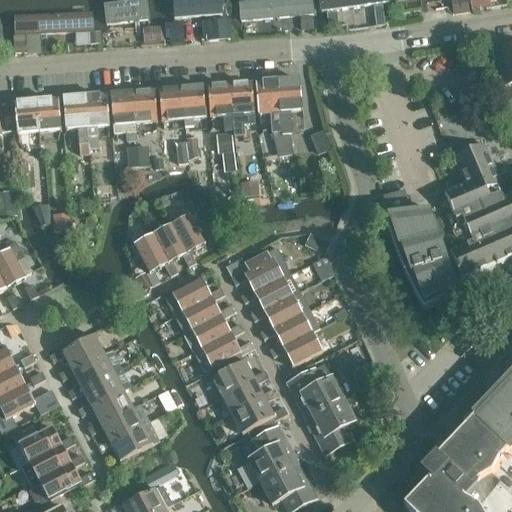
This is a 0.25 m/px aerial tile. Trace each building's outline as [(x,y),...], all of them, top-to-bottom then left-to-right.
[(312,0),(293,0),(240,6),(242,26),(315,18),(312,0)] [(389,0),(318,0),(321,16),(390,5),(389,0)] [(466,0),(454,0),(456,16),(469,13),(466,0)] [(486,9),(484,0),(470,0),(473,11),(486,9)] [(221,2),(166,5),(167,23),(222,20),(221,2)] [(148,4),(104,8),(106,31),(150,27),(148,4)] [(370,12),(371,24),(383,22),(382,10),(370,12)] [(336,15),(325,17),(328,31),(338,30),(336,15)] [(88,18),(14,20),(14,39),(89,37),(88,18)] [(301,20),(302,32),(312,31),(311,19),(301,20)] [(187,27),(165,28),(166,40),(171,40),(171,47),(186,46),(186,39),(188,39),(187,27)] [(144,31),(145,46),(160,45),(159,30),(144,31)] [(101,46),(100,34),(90,35),(91,47),(101,46)] [(216,36),(201,37),(202,45),(217,43),(216,36)] [(14,45),(15,55),(27,54),(26,44),(14,45)] [(511,46),(498,49),(504,87),(511,85),(511,46)] [(300,81),(278,83),(282,138),(290,138),(290,136),(292,136),(290,114),(303,113),(300,81)] [(282,138),(278,83),(256,85),(259,117),(272,116),(273,135),(274,138),(275,138),(277,158),(292,157),(290,138),(282,138)] [(252,85),(230,87),(233,119),(235,139),(244,138),(244,142),(251,142),(251,134),(256,134),(252,85)] [(224,119),(226,135),(234,134),(233,119),(230,87),(208,89),(211,121),(224,119)] [(203,89),(182,91),(185,123),(185,130),(194,129),(194,122),(206,121),(203,89)] [(162,125),(185,123),(182,91),(160,93),(162,125)] [(155,93),(133,95),(136,127),(158,125),(155,93)] [(133,95),(111,97),(114,137),(127,135),(128,143),(137,143),(136,127),(133,95)] [(107,97),(85,99),(90,151),(98,151),(96,130),(110,129),(107,97)] [(90,151),(85,99),(63,101),(66,133),(79,132),(81,158),(90,157),(89,151),(90,151)] [(59,101),(37,103),(40,135),(62,133),(59,101)] [(18,137),(40,135),(37,103),(15,105),(18,137)] [(312,139),(318,154),(330,149),(324,134),(312,139)] [(232,135),(217,136),(219,156),(222,156),(234,155),(232,135)] [(187,144),(186,144),(188,164),(199,160),(197,141),(186,142),(187,144)] [(188,164),(186,144),(176,145),(178,167),(188,166),(188,164)] [(467,247),(450,254),(461,281),(511,259),(511,196),(503,201),(496,182),(500,181),(485,146),(454,160),(465,186),(445,195),(459,227),(455,229),(454,232),(453,236),(455,239),(458,242),(462,243),(465,242),(467,247)] [(139,171),(137,151),(127,152),(129,171),(139,171)] [(148,151),(137,151),(139,171),(149,170),(148,151)] [(234,155),(222,156),(224,174),(236,173),(234,155)] [(411,289),(423,312),(458,294),(430,212),(411,214),(405,192),(383,199),(389,217),(384,217),(392,242),(401,266),(411,289)] [(0,194),(0,218),(16,216),(13,193),(0,194)] [(50,218),(49,207),(32,209),(38,223),(41,227),(47,227),(51,227),(50,218)] [(53,217),(54,236),(70,235),(69,215),(53,217)] [(190,218),(171,228),(187,257),(183,259),(189,271),(197,267),(191,255),(206,247),(190,218)] [(171,228),(154,238),(169,267),(165,269),(171,280),(179,276),(173,265),(183,259),(187,257),(171,228)] [(306,248),(325,257),(330,246),(311,237),(306,248)] [(169,267),(154,238),(135,248),(150,276),(146,278),(152,290),(161,286),(155,274),(165,269),(169,267)] [(10,253),(0,258),(0,277),(7,292),(26,282),(17,264),(24,260),(14,241),(5,245),(10,253)] [(247,283),(253,293),(255,297),(291,277),(277,251),(268,256),(267,255),(245,266),(250,275),(250,276),(246,278),(244,275),(232,281),(236,289),(247,283)] [(242,262),(226,270),(232,281),(244,275),(246,278),(250,276),(250,275),(245,266),(245,267),(242,262)] [(257,301),(262,311),(264,315),(301,296),(291,277),(255,297),(253,293),(241,299),(245,307),(257,301)] [(146,278),(137,283),(143,295),(152,290),(146,278)] [(165,301),(175,320),(212,301),(214,304),(225,298),(221,291),(210,297),(202,282),(165,301)] [(25,291),(32,303),(39,299),(32,288),(25,291)] [(266,319),(272,329),(274,333),(310,314),(301,296),(264,315),(262,311),(251,317),(255,325),(266,319)] [(8,301),(14,312),(21,308),(15,297),(8,301)] [(175,320),(185,338),(222,319),(223,322),(235,316),(231,309),(219,315),(214,304),(212,301),(175,320)] [(276,337),(282,347),(284,351),(313,336),(320,332),(310,314),(274,333),(272,329),(261,335),(265,343),(276,337)] [(185,338),(195,356),(231,337),(233,340),(244,334),(240,327),(229,333),(223,322),(222,319),(185,338)] [(284,351),(282,347),(270,353),(274,361),(285,355),(293,370),(323,354),(313,336),(284,351)] [(231,337),(195,356),(205,375),(240,356),(242,359),(254,352),(250,345),(239,351),(233,340),(231,337)] [(65,360),(71,371),(73,375),(105,357),(95,339),(63,355),(62,352),(50,359),(54,366),(65,360)] [(0,379),(16,371),(6,352),(5,353),(0,343),(0,379)] [(75,378),(80,389),(82,393),(122,372),(112,354),(105,357),(73,375),(71,371),(59,377),(63,384),(75,378)] [(37,364),(33,357),(21,363),(25,371),(37,364)] [(214,377),(216,380),(244,365),(241,359),(213,374),(214,377)] [(375,363),(355,371),(363,389),(383,380),(375,363)] [(214,382),(223,401),(256,383),(258,387),(269,381),(265,373),(254,379),(246,364),(244,365),(216,380),(214,382)] [(0,379),(0,402),(26,389),(16,371),(0,379)] [(84,396),(90,407),(92,411),(124,393),(131,390),(122,372),(82,393),(80,389),(69,395),(73,402),(84,396)] [(288,387),(307,422),(344,403),(332,381),(323,386),(316,372),(288,387)] [(46,382),(42,375),(31,381),(35,389),(46,382)] [(511,380),(424,473),(431,481),(404,509),(407,511),(480,511),(479,509),(486,501),(485,492),(478,485),(492,477),(499,463),(511,449),(511,380)] [(223,401),(233,419),(265,401),(267,405),(279,399),(275,392),(263,397),(258,387),(256,383),(223,401)] [(26,389),(0,402),(0,410),(6,423),(36,407),(26,389)] [(56,400),(52,393),(40,399),(44,407),(56,400)] [(94,414),(99,425),(101,429),(134,412),(124,393),(92,411),(90,407),(78,413),(82,420),(94,414)] [(265,401),(233,419),(243,438),(274,421),(276,424),(288,417),(284,410),(273,416),(267,405),(265,401)] [(344,403),(307,422),(326,458),(354,443),(347,430),(356,425),(344,403)] [(103,432),(109,443),(110,446),(143,429),(134,412),(101,429),(99,425),(88,431),(92,439),(103,432)] [(110,446),(109,443),(97,449),(101,457),(113,451),(121,466),(160,445),(150,425),(143,429),(110,446)] [(20,449),(30,466),(62,449),(64,453),(76,447),(72,439),(60,445),(52,430),(38,438),(33,428),(13,439),(19,450),(20,449)] [(249,463),(261,485),(298,466),(279,430),(251,445),(258,459),(249,463)] [(22,470),(32,488),(72,467),(74,471),(85,465),(81,458),(70,464),(64,453),(62,449),(30,466),(22,470)] [(298,466),(261,485),(273,508),(282,503),(286,511),(297,511),(317,501),(298,466)] [(72,467),(32,488),(33,491),(29,493),(35,505),(40,503),(42,507),(81,486),(83,489),(95,483),(91,476),(79,482),(74,471),(72,467)] [(161,486),(155,475),(142,481),(147,491),(148,493),(161,486)] [(164,511),(166,511),(173,508),(163,489),(123,509),(122,506),(111,511),(164,511)]
